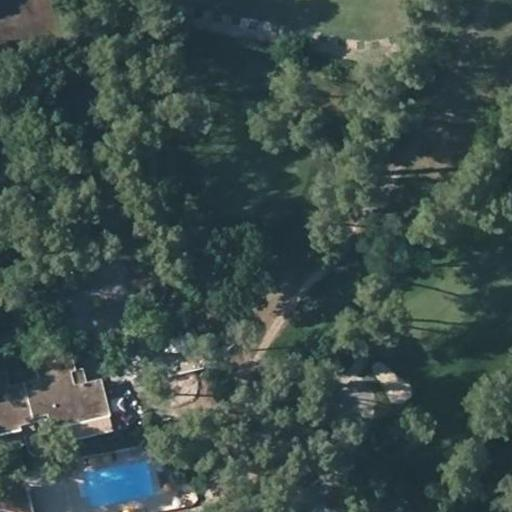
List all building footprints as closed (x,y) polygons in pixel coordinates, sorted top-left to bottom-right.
[(195,330),(186,332),(196,371),(205,369),(195,330)] [(163,343),(158,344),(165,373),(170,371),(172,378),(196,371),(186,332),(162,338),(163,343)] [(70,345),(33,354),(40,382),(11,389),(4,360),(0,361),(0,438),(22,433),(22,430),(32,428),(41,425),(42,428),(50,426),(51,433),(111,418),(102,384),(87,386),(75,390),(71,374),(76,373),(70,345)] [(75,390),(87,386),(83,372),(76,373),(71,374),(75,390)] [(33,511),(27,488),(0,493),(0,511),(33,511)]
